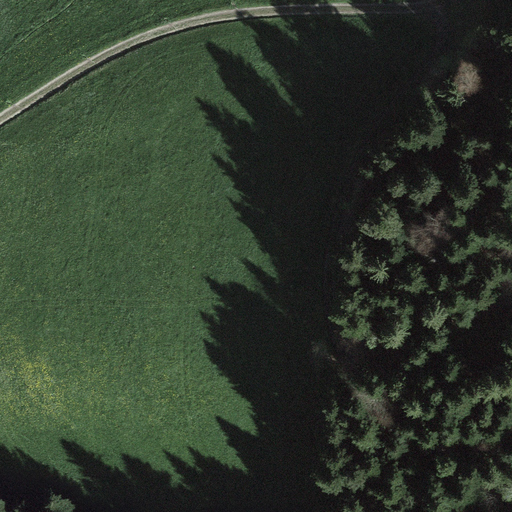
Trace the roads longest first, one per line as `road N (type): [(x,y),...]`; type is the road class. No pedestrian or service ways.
road 1 (track): [(436,5),(443,49),(376,137),(344,206),(335,314),(354,390),(415,450),(511,483)]
road 2 (track): [(0,123),(161,33),(230,17),(436,5)]
